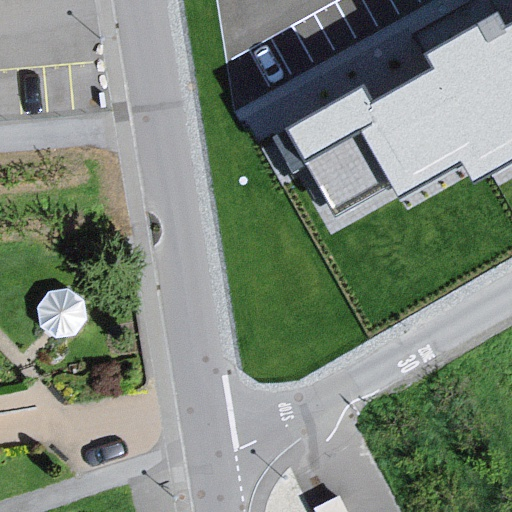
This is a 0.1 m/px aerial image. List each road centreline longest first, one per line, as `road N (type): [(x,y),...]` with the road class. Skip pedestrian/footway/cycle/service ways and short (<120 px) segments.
road 1 (residential): [(209,450),(136,0)]
road 2 (unclassified): [(511,296),(252,439),(209,450)]
